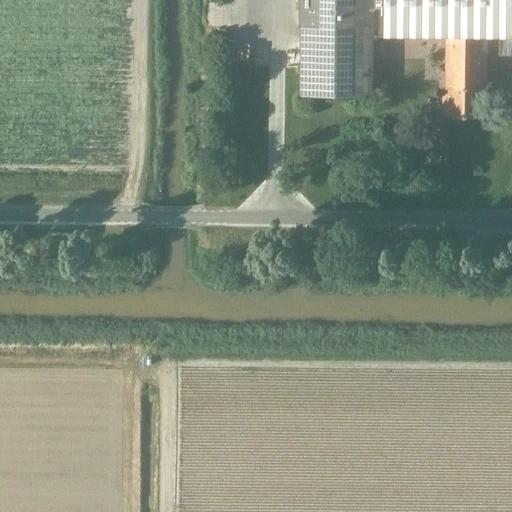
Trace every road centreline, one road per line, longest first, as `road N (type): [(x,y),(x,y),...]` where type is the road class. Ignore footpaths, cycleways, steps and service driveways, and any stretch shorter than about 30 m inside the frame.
road 1 (unclassified): [(511,220),(188,217)]
road 2 (unclassified): [(156,216),(0,214)]
